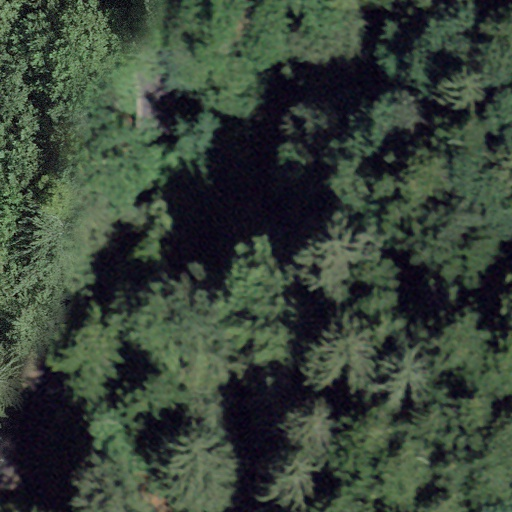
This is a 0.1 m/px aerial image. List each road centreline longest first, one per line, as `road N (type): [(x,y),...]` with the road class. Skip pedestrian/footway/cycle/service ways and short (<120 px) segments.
road 1 (unclassified): [(259,511),(241,387),(282,156),(278,71),(261,0)]
road 2 (unclassified): [(132,0),(154,54),(160,149),(94,312),(0,459)]
